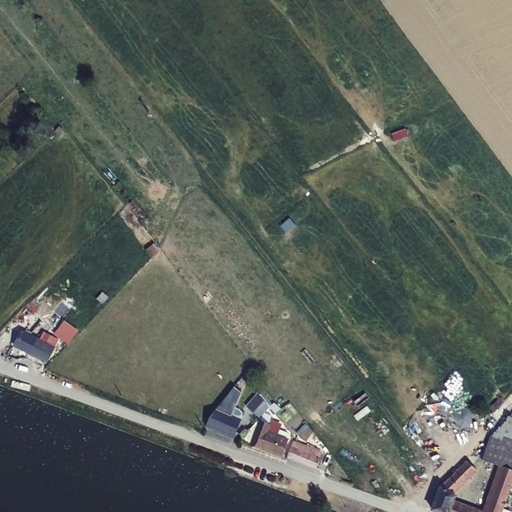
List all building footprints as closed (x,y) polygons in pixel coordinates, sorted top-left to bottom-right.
[(146,249),(152,257),(158,252),(152,244),(146,249)] [(70,337),(51,322),(50,323),(47,327),(66,342),(70,337)] [(48,334),(45,332),(40,340),(35,337),(32,342),(25,339),(19,350),(45,363),(58,339),(50,335),(51,334),(48,332),(48,334)] [(233,403),(229,401),(227,403),(223,402),(210,416),(206,424),(232,436),(240,418),(239,418),(241,413),(241,411),(239,408),(234,406),(233,403)] [(268,408),(264,403),(254,412),(260,418),(268,408)] [(268,423),(259,420),(239,440),(280,455),(287,439),(277,435),(281,425),(270,420),(268,423)] [(313,431),(309,427),(301,438),(306,441),(313,431)] [(511,446),(490,437),(482,459),(497,465),(496,468),(500,470),(484,511),(479,511),(452,502),(454,496),(453,492),(465,480),(456,471),(439,488),(430,509),(437,511),(501,511),(511,483),(511,446)] [(308,448),(292,442),(286,457),(316,469),(322,452),(309,446),(308,448)] [(475,470),(466,461),(456,471),(465,480),(475,470)]
